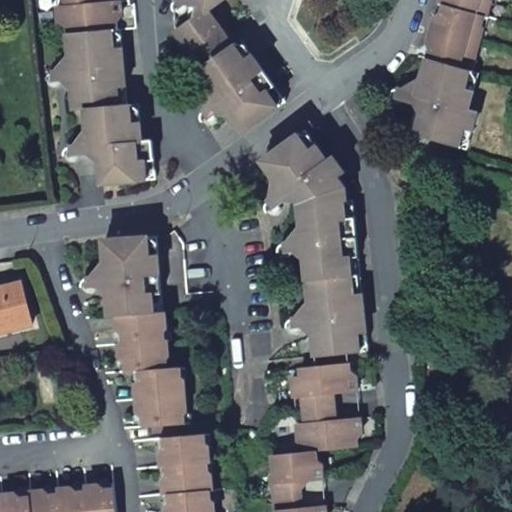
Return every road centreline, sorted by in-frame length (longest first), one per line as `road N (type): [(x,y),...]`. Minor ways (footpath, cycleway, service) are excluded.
road 1 (residential): [(329,95),(370,197),(398,449),(362,511)]
road 2 (residential): [(53,231),(141,511)]
road 3 (residential): [(211,179),(250,338),(253,420)]
road 4 (residential): [(188,194),(168,129),(153,0)]
road 5 (residential): [(211,179),(329,95)]
road 6 (residential): [(53,231),(157,215),(188,194)]
road 7 (residential): [(329,95),(392,39),(405,0)]
